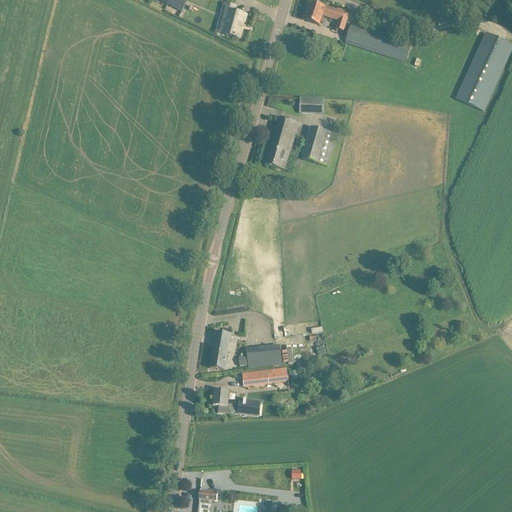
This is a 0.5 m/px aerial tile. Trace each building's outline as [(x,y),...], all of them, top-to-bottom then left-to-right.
[(156,0),(176,10),(181,1),(178,0),(156,0)] [(308,14),(306,21),(315,24),(318,25),(321,16),(338,21),(336,29),(343,31),(349,15),(342,13),(342,11),(337,10),(337,11),(324,7),(324,8),(308,3),(305,13),(308,14)] [(223,34),(223,35),(239,40),(246,17),(233,13),(234,8),(225,5),(217,33),(223,34)] [(347,43),(407,63),(409,54),(412,45),(351,26),(348,35),(347,43)] [(456,100),(483,112),(511,50),(511,46),(486,35),(456,100)] [(300,114),(323,115),(323,101),(301,100),(300,114)] [(266,166),(281,170),(284,162),(287,163),(298,124),(280,119),(266,166)] [(312,163),(318,165),(318,164),(328,167),(337,136),(321,131),(311,128),(302,160),(312,163)] [(210,369),(225,372),(231,335),(216,333),(210,369)] [(311,337),(314,354),(324,352),(321,335),(311,337)] [(247,355),(248,369),(282,365),(280,346),(258,348),(259,354),(247,355)] [(282,352),(283,363),(288,363),(288,365),(294,364),(292,348),(287,348),(287,351),(282,352)] [(244,374),(245,388),(288,382),(287,368),(244,374)] [(218,407),(217,413),(232,414),(232,412),(258,416),(260,402),(239,400),(238,409),(232,408),(232,405),(228,405),(229,393),(225,392),(215,391),(213,407),(218,407)] [(218,495),(200,493),(199,501),(217,503),(218,495)] [(269,502),(268,511),(277,511),(278,503),(269,502)]
